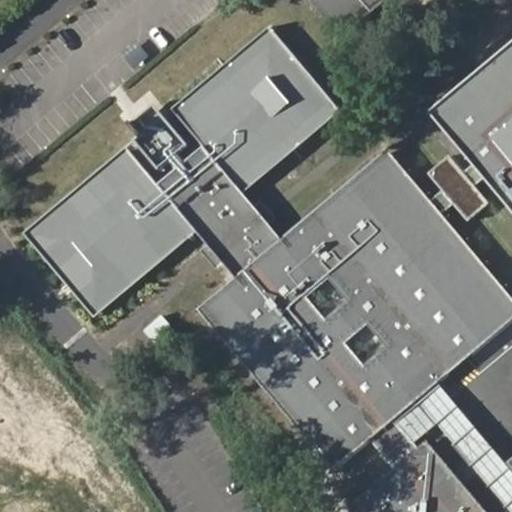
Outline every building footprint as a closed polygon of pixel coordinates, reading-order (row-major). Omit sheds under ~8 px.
[(393,0),(310,0),(345,41),(393,0)] [(511,50),(434,116),(511,203),(511,50)] [(493,511),(489,507),(495,502),(433,430),(427,434),(399,399),(424,379),(444,362),(511,305),(511,279),(399,144),(290,232),(277,216),(274,211),(262,197),(252,184),(303,147),(231,64),(183,102),(217,143),(170,182),(136,142),(117,158),(36,226),(68,265),(104,308),(205,224),(216,236),(228,250),(232,255),(246,271),(206,303),(333,455),(376,419),(404,454),(364,487),(385,511),(493,511)] [(452,155),(435,166),(461,204),(477,193),(452,155)] [(277,216),(284,212),(279,207),(268,192),(262,197),(274,211),(277,216)] [(221,256),(224,260),(232,255),(228,250),(216,236),(209,242),(221,256)] [(511,479),(511,438),(444,362),(424,379),(511,479)]
